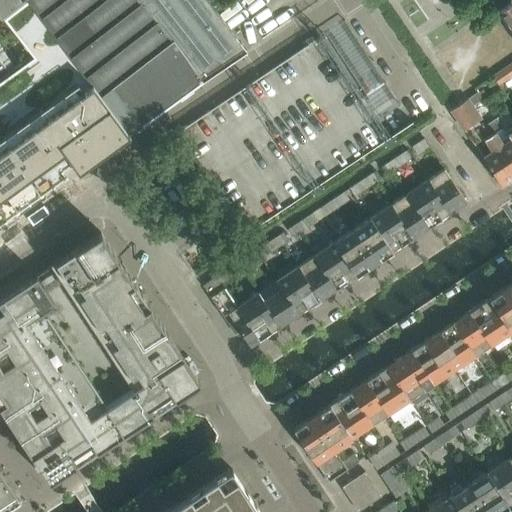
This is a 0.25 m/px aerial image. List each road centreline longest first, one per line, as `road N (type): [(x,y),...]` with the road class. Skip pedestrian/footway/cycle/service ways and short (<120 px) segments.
road 1 (residential): [(317,511),(93,178)]
road 2 (residential): [(93,178),(346,0)]
